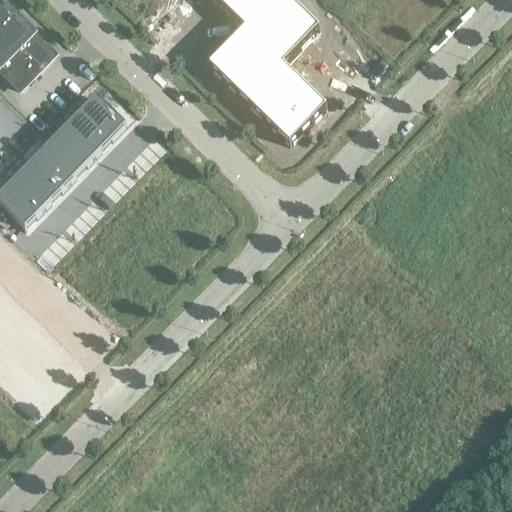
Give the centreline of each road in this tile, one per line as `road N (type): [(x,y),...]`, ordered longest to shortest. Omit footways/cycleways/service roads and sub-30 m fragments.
road 1 (unclassified): [(7,511),(287,220)]
road 2 (unclassified): [(65,0),(287,220)]
road 3 (unclassified): [(287,220),(506,0)]
